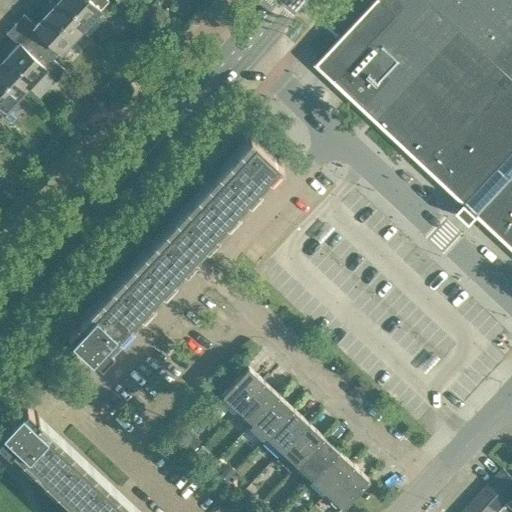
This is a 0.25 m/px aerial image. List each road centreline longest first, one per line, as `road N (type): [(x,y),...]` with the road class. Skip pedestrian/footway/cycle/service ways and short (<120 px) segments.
road 1 (residential): [(125,454),(81,413),(213,274)]
road 2 (tertiary): [(169,130),(0,311)]
road 3 (residential): [(433,485),(257,314)]
road 4 (unclassified): [(511,297),(335,140)]
road 5 (residential): [(125,454),(257,314)]
road 6 (residential): [(213,274),(335,140)]
